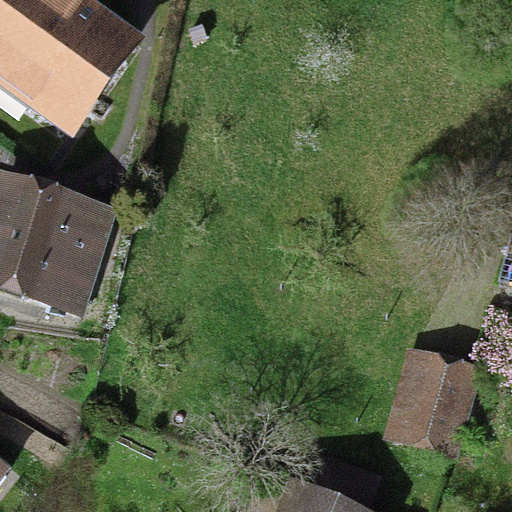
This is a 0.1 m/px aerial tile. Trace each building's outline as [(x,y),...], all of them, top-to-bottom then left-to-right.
[(0,0),(0,116),(78,170),(154,62),(64,0),(0,0)] [(104,223),(0,195),(0,307),(77,327),(104,223)] [(511,277),(502,316),(511,318),(511,277)] [(419,369),(399,439),(452,454),(471,383),(419,369)] [(373,511),(278,469),(258,511),(373,511)]
